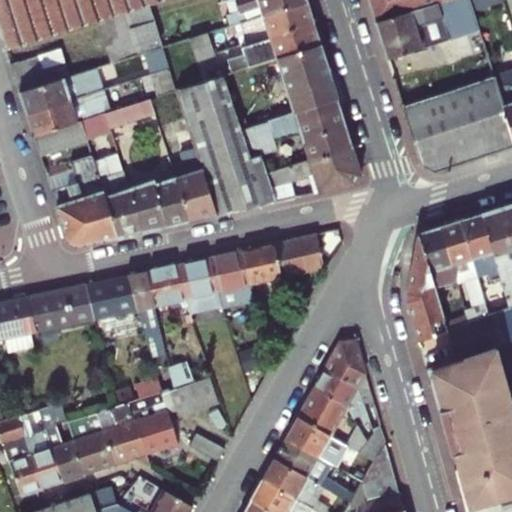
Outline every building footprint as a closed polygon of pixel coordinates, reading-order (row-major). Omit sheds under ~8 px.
[(0,0),(0,34),(5,49),(97,20),(122,13),(149,4),(162,0),(0,0)] [(225,14),(230,26),(242,22),(306,2),(305,0),(235,0),(238,10),(225,14)] [(373,0),(381,25),(452,2),(451,0),(373,0)] [(493,54),(480,12),(475,0),(459,0),(452,2),(381,25),(393,61),(434,48),(428,30),(423,32),(421,26),(453,16),(467,62),(493,54)] [(475,0),(480,12),(510,2),(509,0),(475,0)] [(306,2),(242,22),(249,43),(313,23),(306,2)] [(127,29),(128,29),(154,21),(149,4),(122,13),(127,29)] [(97,20),(103,37),(127,29),(122,13),(97,20)] [(249,43),(241,46),(243,54),(226,60),(231,73),(275,59),(320,46),(313,23),(249,43)] [(127,29),(103,37),(107,49),(132,42),(128,29),(127,29)] [(215,54),(208,33),(190,39),(196,60),(215,54)] [(107,49),(111,63),(136,56),(132,42),(107,49)] [(336,96),(320,46),(275,59),(292,111),(336,96)] [(36,55),(41,70),(65,62),(60,47),(36,55)] [(163,47),(144,53),(152,74),(170,68),(163,47)] [(9,64),(14,78),(41,70),(36,55),(9,64)] [(41,70),(46,84),(63,78),(70,76),(65,62),(41,70)] [(493,70),(495,74),(511,128),(511,83),(507,86),(501,67),(493,70)] [(177,90),(170,68),(152,74),(158,96),(177,90)] [(14,78),(19,92),(46,84),(41,70),(14,78)] [(435,170),(511,145),(511,128),(495,74),(401,104),(421,163),(435,170)] [(352,146),(336,96),(292,111),(241,127),(224,75),(177,90),(195,147),(217,214),(276,202),(262,156),(278,151),(274,138),(299,130),(309,160),(352,146)] [(19,92),(26,114),(101,91),(98,81),(93,83),(91,82),(66,90),(63,78),(46,84),(19,92)] [(26,114),(33,135),(81,120),(104,113),(111,111),(105,90),(101,91),(26,114)] [(108,126),(152,112),(148,99),(111,111),(104,113),(108,126)] [(108,126),(104,113),(81,120),(85,135),(109,127),(108,126)] [(33,135),(39,152),(86,137),(85,135),(81,120),(33,135)] [(360,174),(352,146),(309,160),(290,166),(294,180),(313,174),(319,192),(354,184),(360,174)] [(167,156),(174,176),(188,221),(217,214),(195,147),(167,156)] [(119,236),(95,165),(92,154),(68,161),(77,188),(53,196),(67,238),(78,245),(119,236)] [(118,157),(95,165),(119,236),(142,231),(128,187),(118,157)] [(152,179),(128,187),(142,231),(188,221),(174,176),(153,183),(152,179)] [(511,203),(484,212),(511,299),(511,203)] [(511,299),(484,212),(462,218),(480,276),(489,273),(501,308),(511,304),(511,299)] [(462,218),(440,225),(452,264),(463,260),(471,286),(481,283),(480,276),(462,218)] [(452,264),(440,225),(419,231),(434,281),(455,274),(452,264)] [(444,315),(434,281),(419,231),(409,293),(409,300),(410,303),(419,337),(438,330),(434,319),(444,315)] [(327,267),(319,232),(276,241),(284,276),(327,267)] [(284,276),(276,241),(245,248),(253,283),(284,276)] [(245,248),(212,255),(220,290),(253,283),(245,248)] [(188,296),(220,290),(212,255),(179,262),(188,296)] [(179,262),(148,269),(156,303),(188,296),(179,262)] [(148,269),(130,273),(139,307),(147,333),(164,328),(162,320),(156,303),(148,269)] [(139,307),(130,273),(110,278),(119,312),(139,307)] [(110,278),(87,283),(97,317),(119,312),(110,278)] [(97,317),(87,283),(64,288),(74,321),(75,321),(97,317)] [(64,288),(29,295),(39,329),(75,321),(74,321),(64,288)] [(39,329),(29,295),(0,301),(0,318),(5,336),(9,351),(35,346),(32,331),(39,329)] [(188,314),(193,313),(188,296),(156,303),(162,320),(188,314)] [(467,313),(469,320),(490,312),(487,301),(465,308),(467,313)] [(493,311),(504,341),(511,338),(511,304),(501,308),(493,311)] [(448,327),(458,357),(488,346),(495,344),(504,341),(493,311),(490,312),(469,320),(448,327)] [(467,313),(446,320),(448,327),(469,320),(467,313)] [(444,315),(434,319),(438,330),(448,327),(446,320),(444,315)] [(347,341),(333,366),(365,385),(379,426),(387,423),(364,339),(347,341)] [(495,344),(488,346),(498,383),(505,381),(495,344)] [(511,511),(511,404),(505,381),(498,383),(488,346),(458,357),(431,366),(442,407),(439,408),(451,451),(455,450),(458,464),(454,465),(467,511),(511,511)] [(369,429),(379,426),(365,385),(333,366),(322,385),(355,403),(356,403),(367,424),(369,429)] [(220,402),(211,374),(171,387),(180,415),(220,402)] [(355,403),(322,385),(305,415),(338,434),(355,403)] [(132,398),(135,410),(167,400),(172,398),(169,388),(164,389),(163,388),(132,398)] [(126,421),(107,428),(118,461),(149,451),(138,417),(135,410),(132,398),(120,402),(126,421)] [(63,399),(42,406),(65,479),(88,472),(77,438),(65,441),(58,420),(69,417),(63,399)] [(135,410),(138,417),(169,407),(167,400),(135,410)] [(65,479),(42,406),(20,414),(28,435),(34,433),(38,444),(32,445),(46,486),(65,479)] [(169,407),(138,417),(149,451),(180,441),(169,407)] [(28,435),(20,414),(0,420),(0,432),(5,448),(13,462),(23,493),(46,486),(32,445),(28,435)] [(118,461),(107,428),(89,434),(83,415),(70,419),(77,438),(88,472),(118,461)] [(338,434),(305,415),(294,436),(343,464),(355,443),(338,434)] [(379,426),(369,429),(374,436),(366,449),(383,459),(392,444),(392,442),(387,423),(379,426)] [(374,436),(369,429),(367,424),(355,443),(366,449),(374,436)] [(200,430),(192,444),(219,459),(227,445),(200,430)] [(294,436),(282,457),(333,485),(348,494),(353,484),(337,475),(343,464),(294,436)] [(333,485),(282,457),(270,478),(321,506),(332,511),(333,511),(337,505),(326,498),(333,485)] [(369,483),(401,474),(396,459),(380,464),(369,483)] [(369,483),(374,498),(405,490),(401,474),(369,483)] [(270,478),(259,497),(285,511),(317,511),(321,506),(270,478)] [(111,484),(92,491),(99,511),(121,511),(117,502),(111,484)] [(189,511),(194,504),(165,487),(150,511),(138,511),(118,501),(117,502),(121,511),(189,511)] [(362,511),(395,511),(410,508),(405,490),(374,498),(371,499),(362,511)] [(99,511),(92,491),(30,511),(99,511)] [(285,511),(259,497),(250,511),(285,511)]
